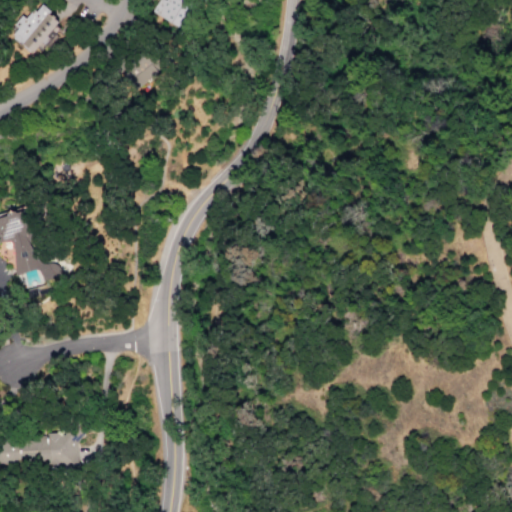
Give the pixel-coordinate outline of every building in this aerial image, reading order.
[(150,12),(157,0),(162,0),(164,1),(164,0),(181,0),(181,1),(192,7),(178,29),(150,12)] [(58,32),(44,48),(41,45),(32,55),(11,37),(32,12),(35,15),(42,7),(50,14),(48,17),(58,26),(55,29),(58,32)] [(117,65),(142,47),(160,70),(135,88),(117,65)] [(42,270),(15,278),(14,248),(0,238),(0,220),(6,219),(7,216),(15,214),(17,215),(34,212),(34,230),(24,239),(42,270)] [(3,441),(68,440),(68,464),(3,463),(3,441)]
